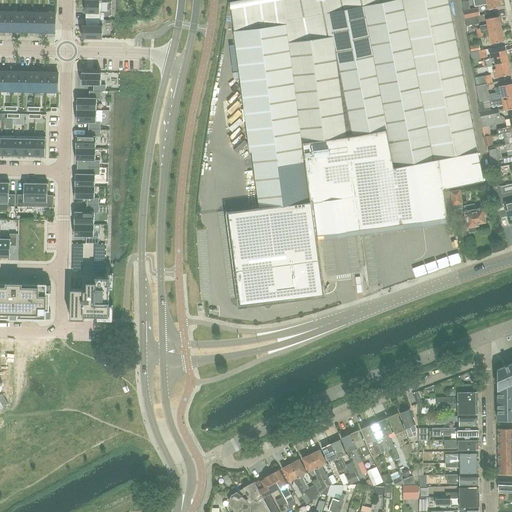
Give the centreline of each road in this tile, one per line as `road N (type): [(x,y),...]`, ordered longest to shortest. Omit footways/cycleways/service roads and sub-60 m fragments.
road 1 (unknown): [(357,312),(343,289),(263,307),(231,304),(224,295),(214,210),(225,169),(222,84)]
road 2 (residential): [(222,450),(230,464),(246,463),(489,355)]
road 3 (unclassified): [(222,450),(394,368),(491,333)]
road 4 (secondary): [(172,59),(148,161),(144,345)]
road 5 (secondary): [(163,345),(165,153),(186,63)]
road 6 (secondary): [(163,361),(261,350),(346,315)]
road 7 (secondary): [(346,315),(259,338),(163,345)]
road 8 (secondary): [(346,315),(511,259)]
road 9 (residential): [(488,511),(489,355)]
road 10 (unclassified): [(182,511),(191,473),(165,404),(163,361)]
road 11 (unclassified): [(144,362),(154,424),(178,479),(177,511)]
